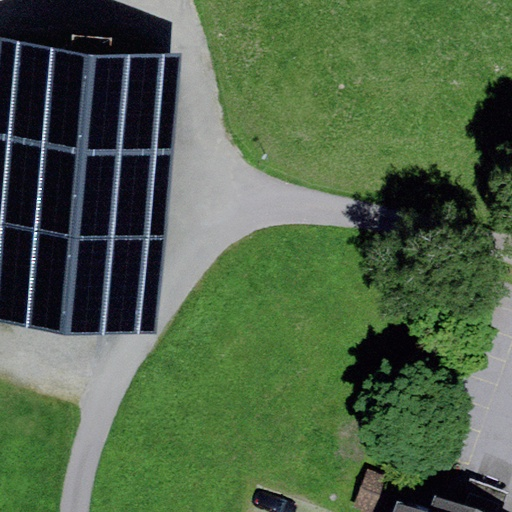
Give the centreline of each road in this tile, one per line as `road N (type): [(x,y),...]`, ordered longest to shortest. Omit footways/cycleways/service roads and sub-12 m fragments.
road 1 (track): [(182,14),(234,194),(196,273),(139,359),(90,511)]
road 2 (track): [(511,250),(234,194)]
